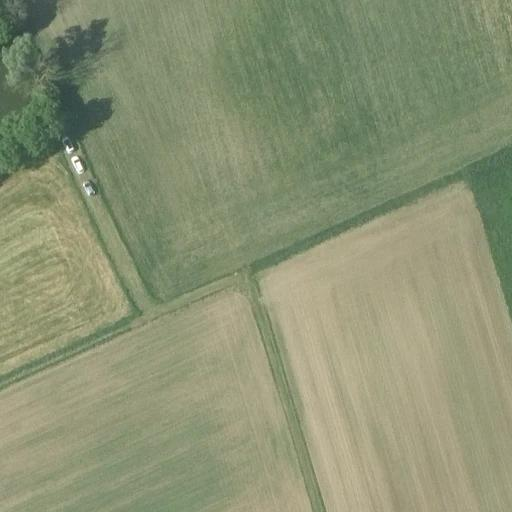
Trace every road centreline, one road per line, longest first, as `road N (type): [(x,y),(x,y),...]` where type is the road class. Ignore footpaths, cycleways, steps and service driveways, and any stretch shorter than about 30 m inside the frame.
road 1 (track): [(511,156),(0,389)]
road 2 (track): [(257,273),(326,511)]
